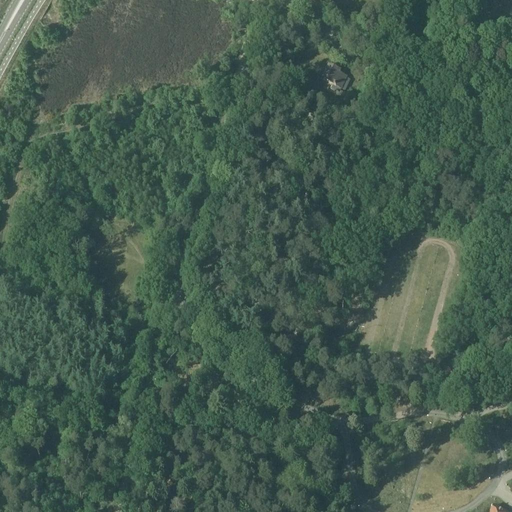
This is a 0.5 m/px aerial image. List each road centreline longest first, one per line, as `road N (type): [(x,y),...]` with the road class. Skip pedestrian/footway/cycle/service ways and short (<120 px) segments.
road 1 (unclassified): [(116,511),(261,0)]
road 2 (unclassified): [(511,140),(366,67),(285,0)]
